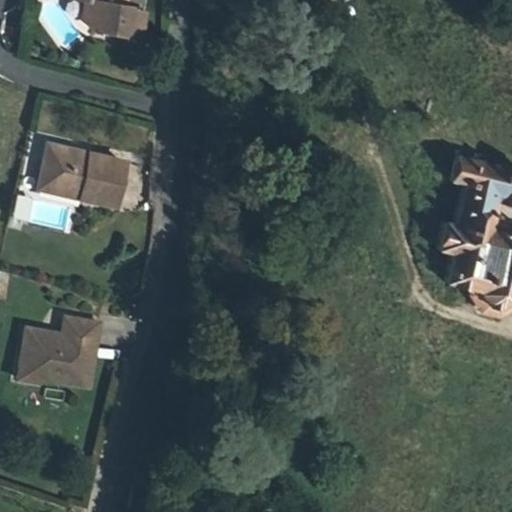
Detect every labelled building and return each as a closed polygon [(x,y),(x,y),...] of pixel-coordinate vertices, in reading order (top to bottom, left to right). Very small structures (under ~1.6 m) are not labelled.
[(100,2),(89,0),(82,0),(80,14),(88,27),(122,33),(127,8),(100,2)] [(41,143),(32,177),(70,188),(69,196),(104,205),(115,161),(41,143)] [(445,286),(473,293),(481,295),(485,306),(500,310),(508,302),(511,302),(511,240),(501,237),(496,235),(492,231),(490,226),(496,207),(511,211),(511,171),(503,169),(502,172),(459,159),(453,181),(467,185),(456,225),(447,223),(439,251),(454,255),(445,286)] [(30,187),(69,196),(70,188),(32,177),(30,187)] [(68,231),(75,200),(32,190),(31,195),(16,192),(10,217),(68,231)] [(481,295),(473,293),(471,301),(478,317),(500,323),(511,315),(511,302),(508,302),(500,310),(485,306),(481,295)] [(83,388),(95,326),(61,320),(58,337),(22,330),(14,370),(34,373),(33,379),(83,388)] [(32,384),(33,379),(34,373),(14,370),(12,381),(32,384)]
